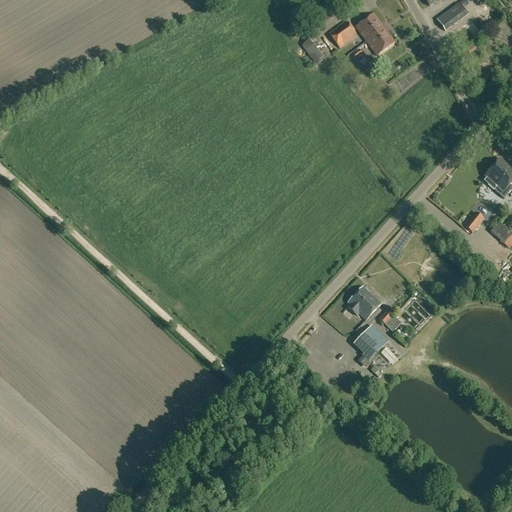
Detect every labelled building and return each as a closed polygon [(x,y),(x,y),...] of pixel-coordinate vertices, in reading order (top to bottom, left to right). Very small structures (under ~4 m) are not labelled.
[(445,32),(467,15),(459,4),(437,20),(445,32)] [(374,15),(356,28),(367,42),(384,29),(374,15)] [(339,49),(357,36),(346,21),(329,35),(339,49)] [(384,29),(367,42),(377,56),(396,42),(389,33),(388,34),(384,29)] [(316,65),(330,56),(316,36),(303,46),(316,65)] [(357,60),(363,55),(359,50),(352,55),(357,60)] [(397,87),(403,96),(427,78),(420,70),(397,87)] [(483,182),(504,200),(511,190),(511,171),(499,161),(485,177),(487,178),(483,182)] [(484,220),(475,213),(464,227),(473,234),(484,220)] [(480,230),(489,236),(494,228),(486,222),(480,230)] [(488,236),(494,242),(502,235),(506,240),(511,235),(500,223),(488,236)] [(399,295),(410,292),(409,286),(397,289),(399,295)] [(357,317),(359,315),(366,321),(381,305),(363,288),(348,304),(349,305),(347,307),(357,317)] [(426,310),(422,313),(426,318),(435,312),(427,301),(422,305),(426,310)] [(393,333),(401,323),(388,311),(379,320),(393,333)] [(366,377),(375,368),(372,365),(370,362),(389,342),(371,326),(357,341),(368,351),(358,361),(365,368),(362,371),(366,377)]
